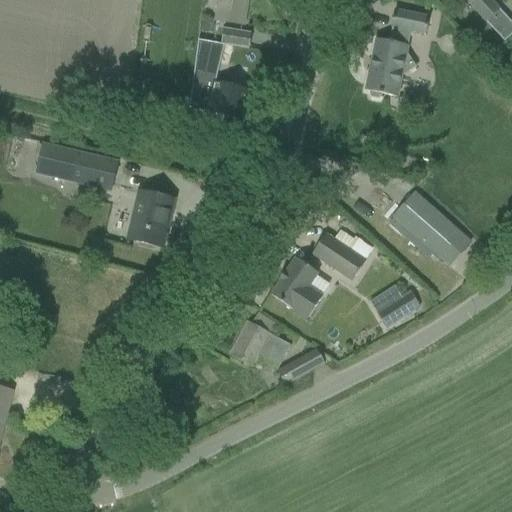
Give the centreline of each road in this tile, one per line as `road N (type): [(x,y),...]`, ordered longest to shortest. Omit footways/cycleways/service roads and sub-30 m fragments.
road 1 (unclassified): [(66,486),(264,205),(294,121),(319,0)]
road 2 (unclassified): [(66,486),(116,494),(403,351),(511,275)]
road 3 (track): [(0,120),(152,159),(264,205)]
